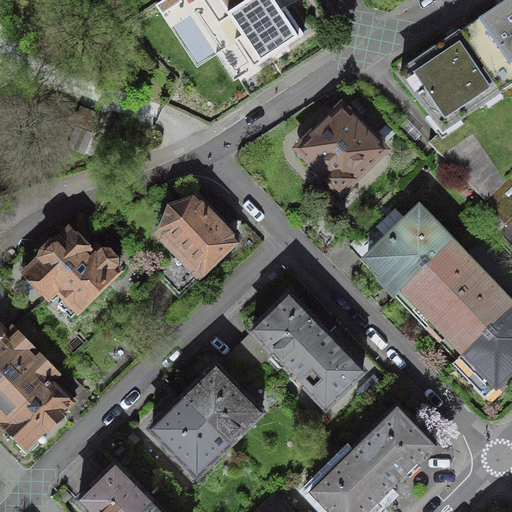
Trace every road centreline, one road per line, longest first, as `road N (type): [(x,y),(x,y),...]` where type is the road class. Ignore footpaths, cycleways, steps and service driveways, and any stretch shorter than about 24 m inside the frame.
road 1 (residential): [(28,491),(287,234)]
road 2 (residential): [(287,234),(501,458)]
road 3 (residential): [(210,155),(42,219),(0,255)]
road 4 (residential): [(376,45),(210,155)]
